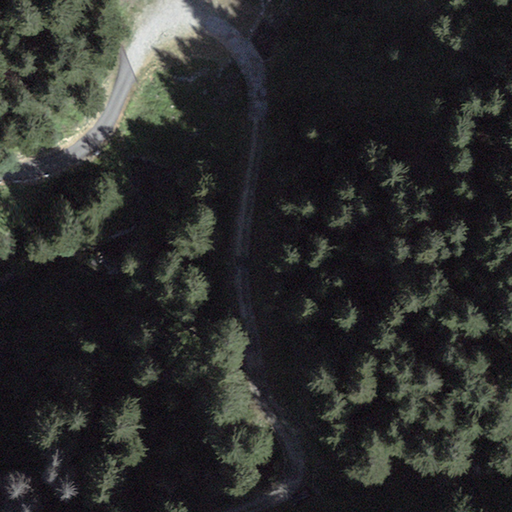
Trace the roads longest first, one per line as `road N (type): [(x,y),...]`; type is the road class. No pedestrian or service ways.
road 1 (track): [(122,76),(174,30),(196,25),(218,27),(258,78),(239,283),(256,380),(303,458),(299,481),(237,511)]
road 2 (residential): [(0,170),(40,167),(105,124),(122,76),(169,2)]
